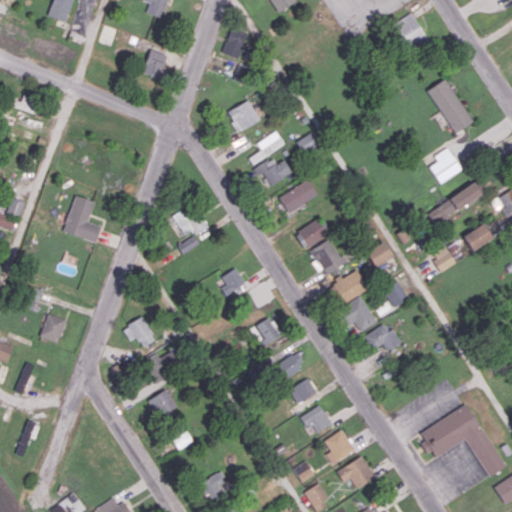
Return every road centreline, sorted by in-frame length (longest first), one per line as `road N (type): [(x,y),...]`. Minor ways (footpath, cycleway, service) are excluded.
road 1 (residential): [(0,54),(190,137),(437,511)]
road 2 (residential): [(38,497),(217,0)]
road 3 (residential): [(177,511),(87,374)]
